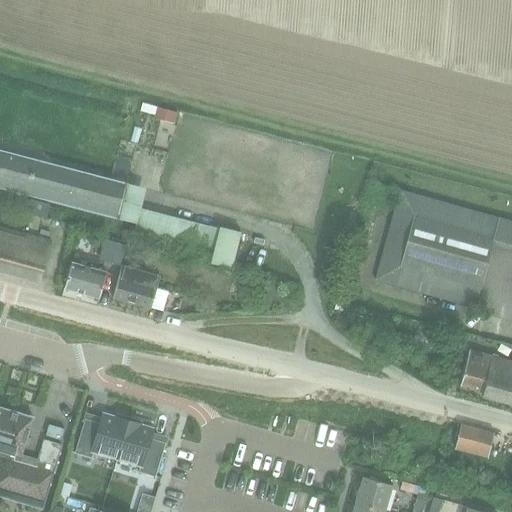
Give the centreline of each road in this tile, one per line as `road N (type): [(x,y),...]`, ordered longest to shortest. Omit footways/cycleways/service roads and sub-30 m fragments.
road 1 (residential): [(334,376),(0,290)]
road 2 (tertiary): [(334,376),(274,386),(123,357),(67,359),(0,339)]
road 3 (tertiary): [(511,425),(334,376)]
road 4 (track): [(173,335),(202,324),(315,315)]
